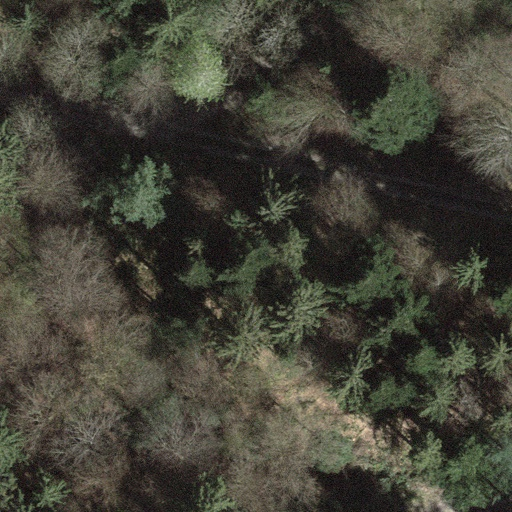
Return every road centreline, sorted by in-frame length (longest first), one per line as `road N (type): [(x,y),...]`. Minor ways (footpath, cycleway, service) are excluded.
road 1 (track): [(511,206),(143,123)]
road 2 (track): [(143,123),(284,78),(365,0)]
road 3 (track): [(143,123),(0,97)]
